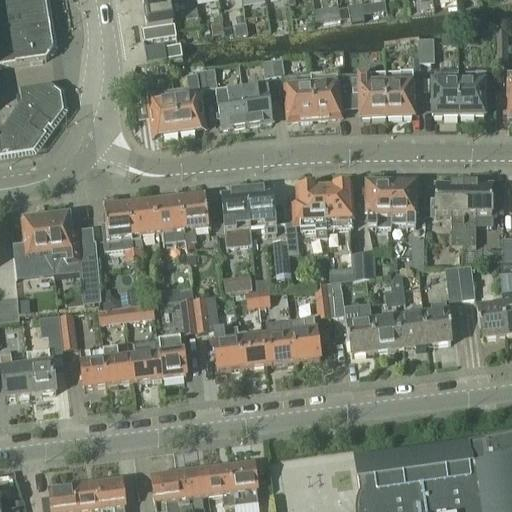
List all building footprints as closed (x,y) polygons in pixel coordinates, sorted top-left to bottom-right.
[(0,0),(0,159),(32,155),(60,116),(57,100),(52,97),(54,94),(50,90),(45,91),(19,95),(21,108),(3,133),(0,133),(0,72),(42,65),(46,65),(49,60),(45,58),(49,53),(40,0),(0,0)] [(140,0),(141,0),(143,15),(144,15),(146,32),(146,33),(173,29),(168,0),(140,0)] [(371,8),(362,10),(364,20),(373,19),(371,8)] [(168,42),(176,41),(174,29),(173,29),(166,30),(168,42)] [(166,30),(158,32),(160,44),(168,42),(166,30)] [(158,32),(150,33),(152,45),(160,44),(158,32)] [(144,46),(152,45),(150,33),(142,34),(144,46)] [(507,38),(495,38),(495,70),(507,70),(507,38)] [(433,45),(418,45),(418,58),(419,69),(420,69),(434,69),(433,45)] [(145,52),(143,52),(144,53),(146,67),(146,68),(148,68),(166,65),(163,49),(145,52)] [(180,49),(172,51),(174,63),(182,61),(180,49)] [(164,52),(166,64),(174,63),(172,51),(164,52)] [(418,58),(411,58),(411,74),(420,74),(420,69),(419,69),(418,58)] [(484,59),(484,71),(492,70),(492,58),(484,59)] [(281,65),(272,67),(274,83),(284,81),(281,65)] [(272,67),(262,68),(264,84),(274,83),(272,67)] [(214,75),(203,76),(206,95),(213,94),(216,93),(214,75)] [(188,93),(172,96),(174,106),(178,139),(182,138),(184,139),(189,138),(191,137),(206,135),(206,133),(204,134),(204,131),(199,96),(206,95),(203,76),(195,77),(196,81),(187,82),(188,93)] [(455,121),(458,121),(457,77),(443,77),(443,76),(430,76),(430,89),(432,89),(432,122),(442,122),(446,123),(452,123),(455,121)] [(457,77),(458,121),(460,121),(463,123),(470,123),(474,121),(484,121),(484,88),(486,89),(487,76),(475,76),(475,77),(457,77)] [(400,79),(385,79),(386,123),(389,123),(390,124),(398,124),(399,122),(412,122),(411,89),(413,89),(413,77),(400,77),(400,79)] [(337,78),(310,80),(314,125),(318,125),(319,125),(325,125),(326,124),(334,123),(334,119),(338,119),(339,123),(340,123),(339,116),(339,105),(348,104),(346,88),(338,89),(337,79),(337,78)] [(359,88),(346,88),(348,104),(359,104),(360,115),(360,124),(372,123),(373,124),(381,124),(383,123),(386,123),(385,79),(369,79),(369,78),(359,79),(359,88)] [(131,91),(130,92),(131,93),(134,95),(135,102),(147,100),(150,124),(153,141),(151,141),(151,142),(165,140),(166,141),(173,141),(174,139),(178,139),(174,106),(172,96),(148,99),(146,84),(140,80),(131,91)] [(314,125),(310,80),(296,81),(285,82),(288,127),(289,127),(289,123),(294,122),(294,126),(301,126),(302,127),(309,126),(310,125),(314,125)] [(267,90),(241,93),(245,131),(247,131),(250,132),(256,131),(258,129),(272,127),(267,90)] [(243,131),(245,131),(241,93),(239,93),(239,94),(227,96),(227,95),(215,96),(219,125),(220,135),(232,133),(235,135),(242,133),(243,131)] [(330,193),(323,193),(325,235),(352,233),(350,190),(347,190),(345,187),(336,188),(335,190),(331,191),(330,191),(330,192),(330,193)] [(377,190),(367,190),(367,234),(376,234),(391,233),(391,229),(391,189),(389,189),(387,187),(378,187),(377,190)] [(392,189),(391,189),(391,229),(405,229),(405,233),(415,233),(415,189),(404,189),(403,187),(394,187),(392,189)] [(451,252),(462,252),(462,189),(451,189),(448,188),(442,188),(439,189),(435,189),(435,206),(431,206),(431,222),(451,222),(451,252)] [(475,189),(462,189),(462,252),(475,252),(475,233),(492,233),(492,222),(495,222),(495,206),(491,206),(491,189),(487,189),(484,188),(478,188),(475,189)] [(298,211),(293,211),(295,229),(300,229),(301,234),(315,232),(316,245),(320,244),(321,258),(327,257),(326,244),(325,235),(323,193),(317,193),(316,192),(315,192),(312,192),(310,189),(301,190),(300,192),(297,193),(298,211)] [(247,196),(250,234),(264,233),(264,240),(277,239),(273,194),(260,195),(257,195),(251,195),(248,196),(247,196)] [(234,198),(221,199),(225,249),(251,246),(250,234),(247,196),(245,197),(242,196),(236,196),(234,198)] [(185,248),(187,263),(188,270),(196,269),(194,248),(196,247),(194,235),(208,233),(205,202),(180,204),(185,248)] [(160,239),(161,239),(163,251),(185,248),(180,204),(156,207),(160,239)] [(152,207),(127,210),(132,248),(133,248),(135,269),(143,268),(140,241),(156,239),(152,207)] [(132,248),(127,210),(103,213),(105,230),(101,230),(104,258),(124,255),(126,270),(135,269),(133,248),(132,248)] [(50,223),(46,224),(51,268),(53,282),(54,282),(53,278),(80,275),(82,299),(92,298),(94,310),(101,309),(95,248),(94,248),(92,234),(91,234),(92,238),(70,240),(70,236),(69,224),(65,224),(64,218),(49,220),(50,223)] [(25,253),(12,254),(15,283),(51,279),(52,282),(53,282),(51,268),(46,224),(44,224),(41,223),(36,224),(33,225),(22,226),(25,253)] [(291,229),(285,229),(287,251),(297,250),(295,237),(292,237),(291,229)] [(411,245),(410,277),(423,277),(423,245),(411,245)] [(511,245),(503,245),(503,269),(511,267),(511,245)] [(286,246),(272,248),(276,281),(290,279),(286,246)] [(373,257),(361,258),(363,284),(374,283),(373,257)] [(361,258),(350,258),(351,285),(363,284),(361,258)] [(511,267),(503,269),(497,269),(499,281),(511,279),(511,267)] [(469,273),(456,274),(460,306),(473,305),(469,273)] [(460,306),(456,274),(443,276),(447,308),(460,306)] [(390,282),(392,296),(394,312),(404,310),(400,280),(390,282)] [(231,285),(223,287),(225,300),(233,299),(231,285)] [(339,288),(326,290),(330,323),(344,321),(341,297),(340,297),(339,288)] [(330,323),(326,290),(313,291),(318,325),(330,323)] [(178,293),(164,295),(166,309),(179,307),(178,293)] [(134,296),(121,298),(122,312),(136,310),(134,296)] [(394,312),(392,296),(383,297),(385,313),(394,312)] [(266,297),(256,298),(257,313),(268,311),(266,297)] [(257,313),(256,298),(245,300),(247,314),(257,313)] [(511,299),(501,301),(502,310),(506,342),(511,340),(511,299)] [(204,304),(191,306),(195,339),(208,337),(204,304)] [(0,306),(0,328),(20,326),(18,305),(0,306)] [(195,339),(191,306),(179,307),(183,340),(195,339)] [(432,319),(422,320),(426,352),(450,349),(449,335),(450,334),(448,316),(446,317),(445,307),(430,309),(432,319)] [(409,322),(397,323),(401,355),(426,352),(422,320),(421,311),(417,312),(414,309),(408,315),(409,322)] [(358,319),(344,321),(347,347),(349,347),(351,361),(374,358),(370,326),(371,326),(369,310),(357,312),(358,319)] [(506,342),(502,310),(476,314),(478,331),(480,331),(482,345),(506,342)] [(152,311),(123,314),(124,327),(153,324),(152,311)] [(124,327),(123,314),(98,317),(100,330),(124,327)] [(58,322),(62,355),(76,354),(72,321),(58,322)] [(58,322),(39,324),(41,343),(48,343),(50,357),(51,357),(62,355),(58,322)] [(397,323),(371,326),(370,326),(374,358),(401,355),(397,323)] [(314,324),(289,327),(295,368),(320,365),(316,334),(315,335),(314,324)] [(267,341),(263,341),(266,372),(295,368),(289,327),(266,330),(267,341)] [(236,333),(213,336),(214,347),(217,378),(241,375),(237,344),(236,333)] [(156,346),(157,348),(158,358),(157,358),(160,385),(186,382),(182,355),(180,341),(170,342),(170,344),(156,346)] [(263,341),(237,344),(241,375),(266,372),(263,341)] [(133,361),(129,362),(132,388),(160,385),(157,358),(158,358),(157,348),(132,351),(133,361)] [(116,352),(103,354),(104,365),(103,365),(106,392),(132,388),(129,362),(118,363),(116,352)] [(104,365),(103,354),(79,357),(81,368),(80,368),(83,395),(106,392),(103,365),(104,365)] [(0,366),(0,369),(0,368),(0,371),(1,371),(1,373),(0,374),(4,405),(32,401),(28,370),(12,372),(10,355),(0,356),(0,366)] [(27,360),(28,370),(32,401),(56,398),(51,357),(27,360)] [(511,511),(511,442),(500,445),(500,444),(455,453),(354,467),(359,500),(357,504),(355,509),(355,511),(511,511)] [(253,470),(229,473),(233,511),(257,508),(256,497),(257,497),(253,470)] [(229,473),(204,476),(207,503),(223,501),(224,511),(233,511),(229,473)] [(204,476),(175,480),(179,511),(191,511),(191,509),(189,510),(188,505),(207,503),(204,476)] [(179,511),(175,480),(151,483),(154,509),(155,509),(155,511),(179,511)] [(121,487),(96,490),(99,511),(124,511),(123,500),(121,487)] [(99,511),(96,490),(72,493),(74,511),(99,511)] [(74,511),(72,493),(48,496),(49,504),(42,505),(42,511),(74,511)]
